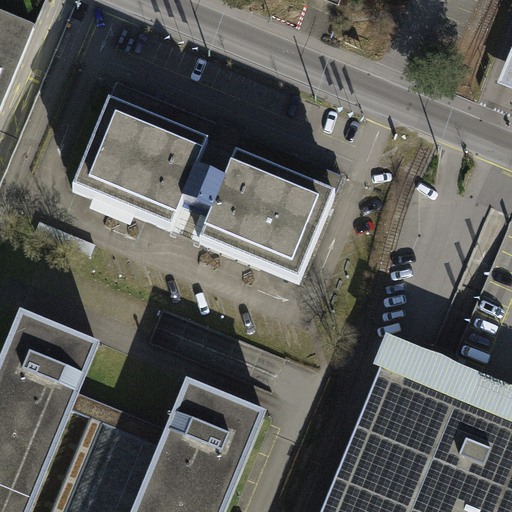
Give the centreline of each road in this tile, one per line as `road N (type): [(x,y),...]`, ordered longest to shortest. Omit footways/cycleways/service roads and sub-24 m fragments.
road 1 (residential): [(137,0),(511,151)]
road 2 (unknown): [(0,421),(199,511)]
